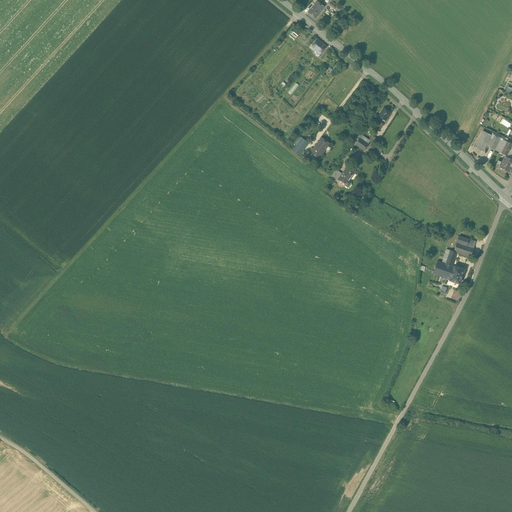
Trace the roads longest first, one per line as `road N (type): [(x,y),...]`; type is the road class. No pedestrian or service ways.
road 1 (track): [(297,12),(10,328)]
road 2 (unclassified): [(349,511),(462,303),(503,196)]
road 3 (secondary): [(503,196),(282,0)]
road 4 (unclassified): [(0,436),(95,511)]
